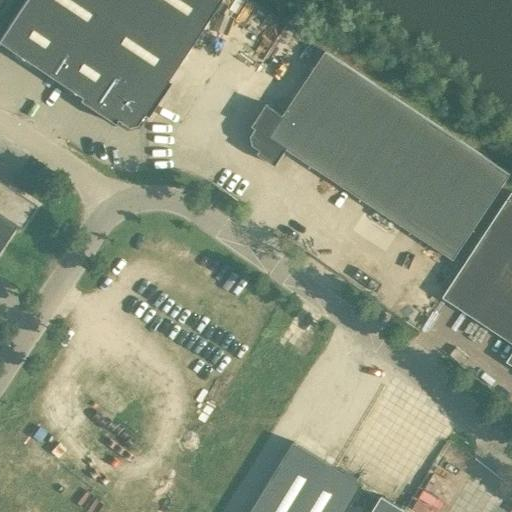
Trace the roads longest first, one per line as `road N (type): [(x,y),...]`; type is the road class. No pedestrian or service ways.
road 1 (unclassified): [(115,210),(147,202),(187,206),(511,452)]
road 2 (unclassified): [(0,376),(115,210)]
road 3 (unclassified): [(115,210),(0,123)]
